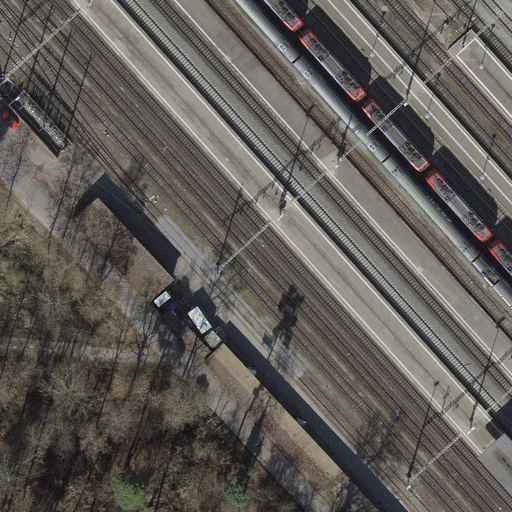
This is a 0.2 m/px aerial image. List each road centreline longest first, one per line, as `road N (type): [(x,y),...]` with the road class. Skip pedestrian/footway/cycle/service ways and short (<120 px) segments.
road 1 (residential): [(0,178),(305,511)]
road 2 (track): [(165,355),(34,336),(0,340)]
